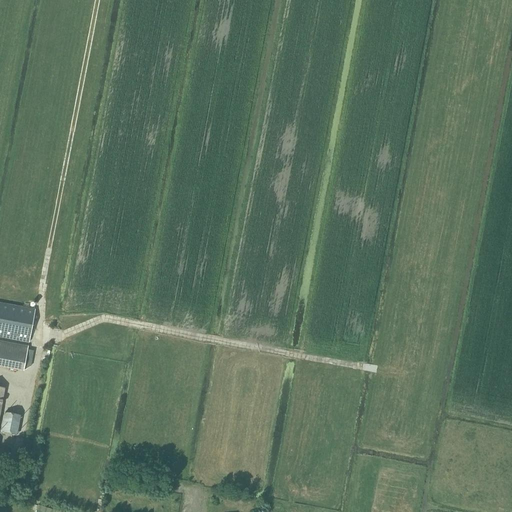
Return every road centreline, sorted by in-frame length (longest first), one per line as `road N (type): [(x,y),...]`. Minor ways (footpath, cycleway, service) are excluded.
road 1 (track): [(45,340),(105,318),(320,359),(354,355),(429,0)]
road 2 (track): [(36,377),(45,340),(41,290),(97,0)]
